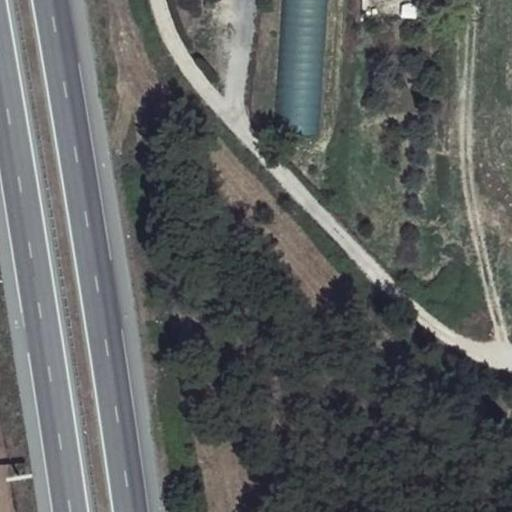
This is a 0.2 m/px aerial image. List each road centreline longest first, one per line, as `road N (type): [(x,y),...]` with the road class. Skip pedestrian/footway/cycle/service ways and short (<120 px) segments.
road 1 (motorway): [(130,511),(45,0)]
road 2 (residential): [(511,354),(455,334),(176,65),(156,0)]
road 3 (motorway): [(0,81),(71,511)]
